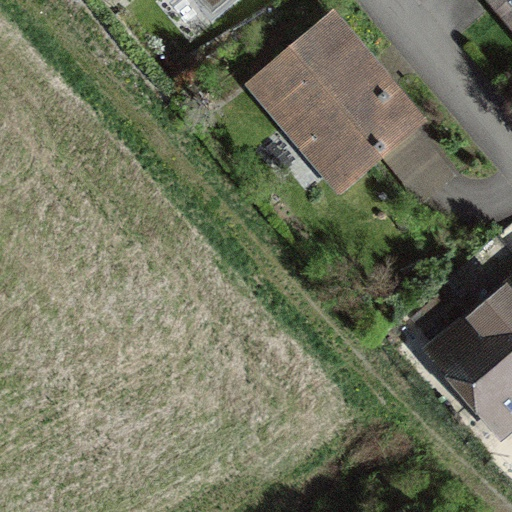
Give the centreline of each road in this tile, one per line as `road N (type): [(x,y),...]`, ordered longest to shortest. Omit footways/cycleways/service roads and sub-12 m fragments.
road 1 (track): [(30,0),(429,439)]
road 2 (residential): [(389,0),(511,148)]
